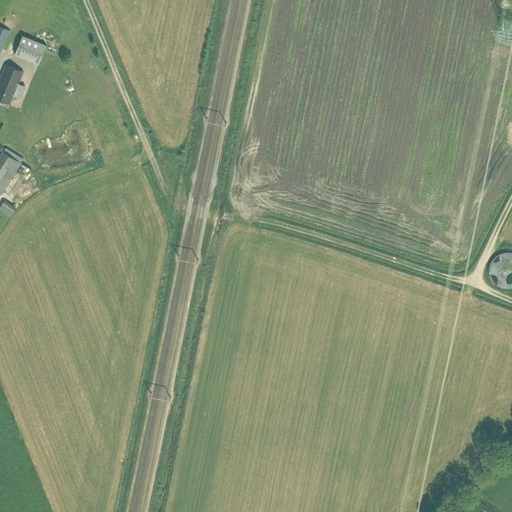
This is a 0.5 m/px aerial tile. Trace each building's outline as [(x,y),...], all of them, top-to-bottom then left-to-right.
[(0,53),(9,30),(0,26),(0,53)] [(39,63),(46,44),(23,35),(15,54),(39,63)] [(14,95),(23,71),(6,64),(0,78),(0,98),(10,103),(13,95),(14,95)] [(91,94),(89,88),(77,93),(79,98),(91,94)] [(97,93),(76,98),(78,107),(99,102),(97,93)] [(0,192),(20,161),(3,151),(0,156),(0,192)]
